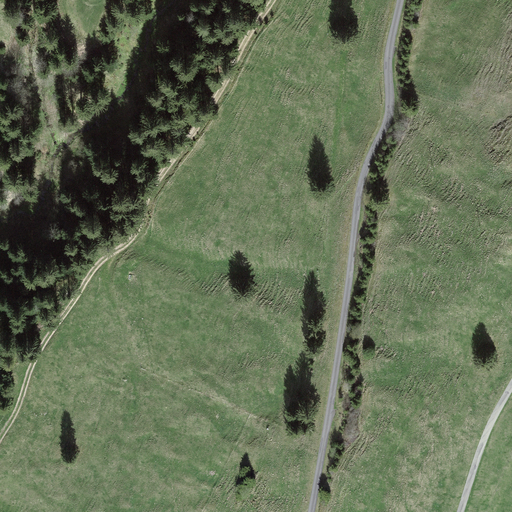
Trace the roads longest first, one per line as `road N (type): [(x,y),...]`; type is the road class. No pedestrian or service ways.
road 1 (unclassified): [(399,0),(388,109),(364,174),(312,511)]
road 2 (track): [(0,437),(39,347),(99,261),(140,225),(169,161),(202,120),(270,0)]
road 3 (unclassified): [(511,386),(461,511)]
